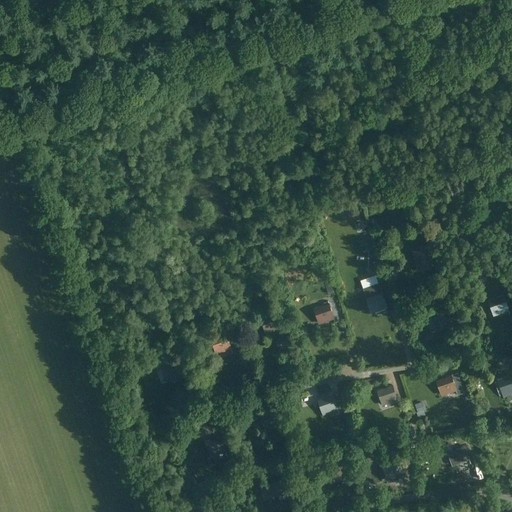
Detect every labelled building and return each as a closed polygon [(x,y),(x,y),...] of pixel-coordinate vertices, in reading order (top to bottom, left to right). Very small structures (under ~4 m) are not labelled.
[(433,241),(430,234),(425,236),(428,245),(412,250),(419,269),(435,263),(432,256),(439,254),(434,240),(433,241)] [(379,283),(364,288),(372,312),(387,307),(379,283)] [(509,310),(503,295),(489,300),(494,315),(509,310)] [(334,318),(329,303),(315,308),(319,323),(334,318)] [(448,327),(443,309),(430,313),(436,330),(448,327)] [(281,328),(276,313),(261,318),(266,333),(281,328)] [(231,348),(227,333),(212,338),(217,353),(231,348)] [(182,376),(177,361),(162,365),(167,380),(182,376)] [(463,392),(457,373),(451,375),(436,380),(441,394),(456,390),(457,394),(463,392)] [(511,398),(511,375),(499,380),(504,394),(506,394),(508,400),(511,398)] [(397,399),(393,385),(378,389),(382,404),(397,399)] [(335,401),(333,394),(318,400),(323,414),(344,407),(341,399),(335,401)] [(177,412),(174,400),(161,403),(164,415),(177,412)] [(427,411),(424,403),(414,407),(416,414),(427,411)] [(280,425),(275,410),(261,415),(265,430),(280,425)] [(329,423),(344,420),(343,413),(328,416),(329,423)] [(416,433),(414,426),(405,429),(408,436),(416,433)] [(226,451),(221,436),(206,441),(211,456),(226,451)] [(469,459),(465,446),(448,452),(452,464),(469,459)] [(375,454),(369,450),(364,458),(370,462),(375,454)] [(403,472),(399,459),(382,465),(386,478),(403,472)] [(347,478),(344,465),(327,470),(330,482),(347,478)] [(287,492),(283,480),(268,484),(266,480),(259,483),(264,499),(287,492)] [(230,511),(235,511),(229,492),(223,494),(225,501),(208,506),(210,511),(230,511)]
